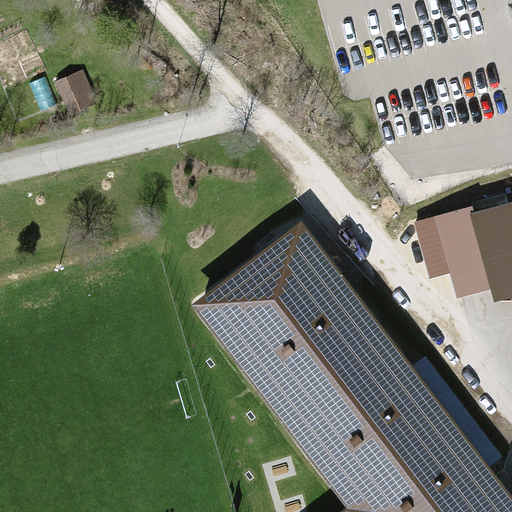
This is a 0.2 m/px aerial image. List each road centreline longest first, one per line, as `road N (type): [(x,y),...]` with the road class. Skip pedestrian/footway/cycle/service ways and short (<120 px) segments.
road 1 (residential): [(242,113),(466,337),(511,397)]
road 2 (residential): [(0,170),(242,113)]
road 3 (residential): [(146,0),(242,113)]
